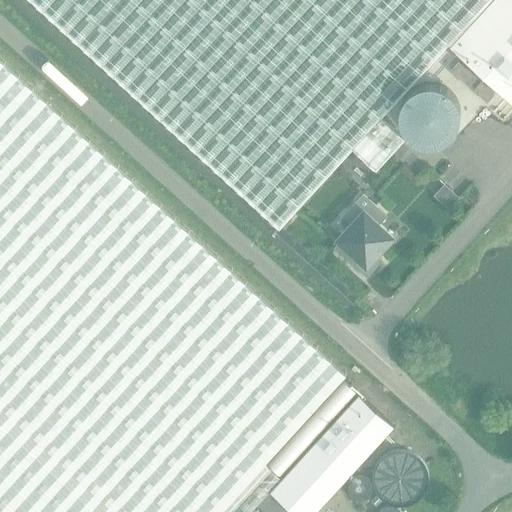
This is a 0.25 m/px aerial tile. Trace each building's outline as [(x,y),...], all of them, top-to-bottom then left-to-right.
[(511,0),(29,0),(278,227),(281,230),(355,149),(376,168),(405,137),(383,118),(450,45),(491,0),(511,0)] [(511,0),(491,0),(450,45),(511,102),(511,0)] [(458,60),(449,69),(469,86),(477,77),(458,60)] [(248,511),(261,499),(268,492),(358,395),(360,393),(0,66),(0,511),(248,511)] [(481,80),(473,89),(487,102),(495,93),(481,80)] [(393,236),(379,223),(386,215),(363,194),(344,215),(352,223),(337,239),(355,256),(350,261),(367,276),(382,260),(376,255),(393,236)] [(290,511),(315,511),(393,427),(358,395),(268,492),(290,511)] [(290,511),(268,492),(261,499),(256,505),(263,511),(290,511)]
